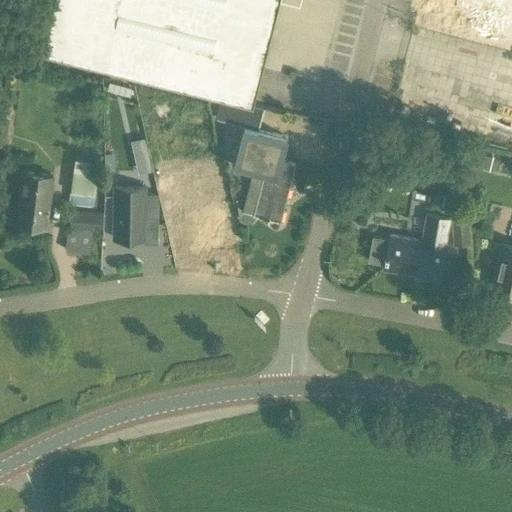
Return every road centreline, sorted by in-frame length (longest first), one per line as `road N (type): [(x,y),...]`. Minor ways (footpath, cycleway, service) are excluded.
road 1 (unclassified): [(303,297),(378,0)]
road 2 (residential): [(303,297),(156,286),(0,308)]
road 3 (secondary): [(290,388),(100,424),(0,472)]
road 4 (secondary): [(511,423),(404,397),(290,388)]
road 5 (residential): [(511,339),(303,297)]
